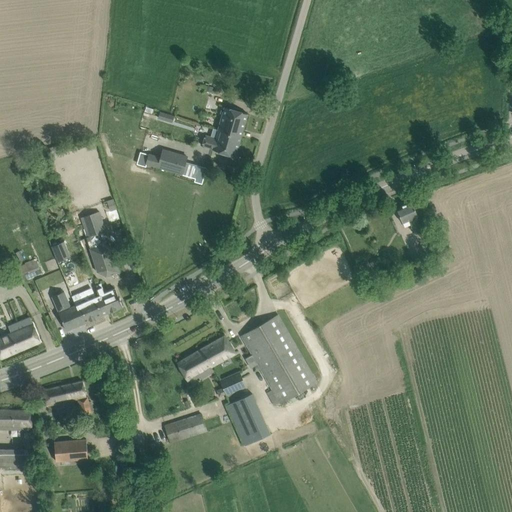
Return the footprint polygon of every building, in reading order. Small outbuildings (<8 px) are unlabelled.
[(225,107),(218,129),(241,136),(247,114),(225,107)] [(171,114),(159,110),(157,116),(170,120),(171,114)] [(150,127),(167,133),(169,125),(152,120),(150,127)] [(241,136),(218,129),(218,130),(221,131),(219,139),(205,136),(202,145),(213,148),(212,149),(235,156),(241,136)] [(140,161),(146,163),(182,174),(187,156),(163,149),(161,158),(149,154),(149,155),(142,153),(140,161)] [(199,166),(194,181),(199,183),(202,184),(204,174),(206,168),(199,166)] [(396,208),(400,218),(402,223),(409,220),(415,234),(416,234),(420,244),(431,240),(427,229),(423,230),(417,216),(417,215),(412,202),(396,208)] [(100,211),(80,218),(87,237),(86,238),(97,272),(106,276),(111,274),(112,276),(114,275),(113,274),(119,272),(100,211)] [(69,235),(76,232),(72,221),(64,224),(69,235)] [(64,241),(51,246),(57,261),(70,256),(64,241)] [(36,259),(19,265),(24,277),(40,271),(36,259)] [(101,283),(99,284),(110,312),(122,307),(119,299),(120,299),(120,297),(119,298),(115,288),(105,293),(101,283)] [(78,293),(72,296),(76,305),(83,323),(86,322),(110,312),(99,284),(96,285),(100,295),(94,297),(81,303),(79,300),(80,300),(78,293)] [(56,295),(52,297),(62,322),(66,331),(83,323),(76,305),(71,307),(64,291),(56,295)] [(6,328),(0,330),(0,356),(1,359),(40,342),(28,314),(11,322),(13,326),(6,329),(6,328)] [(278,315),(241,335),(273,390),(266,393),(274,407),(317,382),(278,315)] [(225,335),(207,345),(213,355),(206,358),(211,367),(236,353),(230,344),(225,335)] [(192,385),(200,380),(214,372),(211,367),(206,358),(213,355),(207,345),(177,362),(187,381),(189,379),(192,385)] [(220,380),(223,387),(216,390),(219,397),(226,394),(226,395),(246,386),(239,371),(220,380)] [(43,390),(46,403),(47,406),(55,404),(67,401),(78,399),(82,413),(91,411),(87,396),(86,396),(82,381),(43,390)] [(251,392),(225,402),(241,445),(267,435),(251,392)] [(0,409),(0,428),(31,430),(32,410),(0,409)] [(201,413),(174,422),(165,425),(170,442),(207,431),(201,413)] [(0,467),(16,467),(16,473),(23,473),(23,468),(37,468),(37,449),(35,449),(35,433),(24,433),(24,449),(0,448),(0,467)] [(86,439),(76,440),(54,442),(55,461),(88,458),(86,439)] [(29,491),(13,492),(14,502),(30,501),(29,491)]
